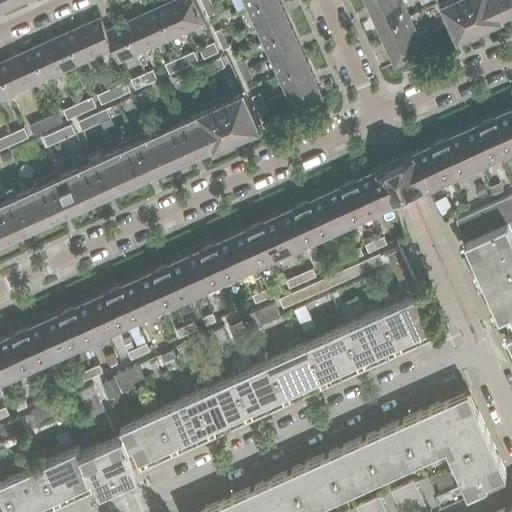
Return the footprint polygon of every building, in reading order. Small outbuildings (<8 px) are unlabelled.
[(0,0),(0,9),(13,3),(11,0),(0,0)] [(174,0),(170,0),(157,6),(170,36),(187,28),(174,0)] [(195,0),(174,0),(187,28),(205,20),(195,0)] [(262,0),(247,7),(255,24),(284,11),(278,0),(262,0)] [(366,0),(372,12),(398,0),(366,0)] [(408,16),(400,0),(398,0),(372,12),(379,29),(408,16)] [(441,0),(457,35),(501,15),(494,0),(441,0)] [(511,0),(494,0),(501,15),(511,10),(511,0)] [(211,3),(203,6),(207,15),(215,12),(211,3)] [(157,6),(140,14),(153,44),(170,36),(157,6)] [(291,27),(284,11),(255,24),(262,40),(291,27)] [(140,14),(123,22),(136,51),(153,44),(140,14)] [(379,29),(387,45),(416,32),(408,16),(379,29)] [(100,17),(83,24),(96,54),(113,46),(106,29),(100,17)] [(123,22),(106,29),(113,46),(114,46),(120,59),(136,51),(123,22)] [(83,24),(66,32),(79,61),(96,54),(83,24)] [(218,40),(225,37),(221,27),(214,31),(218,40)] [(262,40),(270,57),(299,44),(291,27),(262,40)] [(66,32),(49,40),(62,69),(79,61),(66,32)] [(424,50),(416,32),(387,45),(395,63),(424,50)] [(229,46),(225,37),(218,40),(222,49),(229,46)] [(49,40),(32,47),(46,77),(62,69),(49,40)] [(217,51),(213,41),(205,45),(210,55),(217,51)] [(306,61),(299,44),(270,57),(277,74),(306,61)] [(203,58),(210,55),(205,45),(198,48),(203,58)] [(32,47),(15,55),(29,84),(46,77),(32,47)] [(185,54),(190,64),(197,60),(193,51),(185,54)] [(178,57),(183,67),(190,64),(185,54),(178,57)] [(15,55),(0,61),(0,66),(12,92),(29,84),(15,55)] [(225,66),(220,56),(213,60),(217,69),(225,66)] [(171,60),(176,70),(183,67),(178,57),(171,60)] [(240,71),(247,68),(243,59),(236,62),(240,71)] [(176,70),(171,60),(164,64),(169,74),(176,70)] [(210,73),(217,69),(213,60),(205,63),(210,73)] [(277,74),(285,91),(314,77),(306,61),(277,74)] [(0,66),(0,97),(12,92),(0,66)] [(252,77),(247,68),(240,71),(244,80),(252,77)] [(145,72),(149,81),(156,78),(152,69),(145,72)] [(138,75),(142,85),(149,81),(145,72),(138,75)] [(142,85),(138,75),(130,79),(134,88),(142,85)] [(322,95),(314,77),(285,91),(293,108),(322,95)] [(129,90),(125,81),(118,84),(122,93),(129,90)] [(115,97),(122,93),(118,84),(111,87),(115,97)] [(115,97),(111,87),(104,91),(108,100),(115,97)] [(214,144),(235,134),(258,124),(242,89),(198,109),(214,144)] [(101,103),(108,100),(104,91),(97,94),(101,103)] [(255,105),(263,102),(259,93),(251,96),(255,105)] [(95,105),(91,96),(84,99),(88,108),(95,105)] [(88,108),(84,99),(77,102),(81,111),(88,108)] [(81,111),(77,102),(70,106),(74,115),(81,111)] [(267,111),(263,102),(255,105),(259,114),(267,111)] [(74,115),(70,106),(62,109),(67,118),(74,115)] [(493,156),(511,146),(511,106),(478,122),(493,156)] [(103,119),(110,116),(106,108),(99,111),(103,119)] [(155,128),(170,163),(214,144),(198,109),(155,128)] [(50,114),(54,123),(61,120),(57,111),(50,114)] [(96,123),(100,121),(103,119),(99,111),(92,114),(96,123)] [(43,118),(47,127),(54,123),(50,114),(43,118)] [(96,123),(92,114),(85,117),(89,126),(96,123)] [(110,116),(103,119),(100,121),(102,127),(113,123),(110,116)] [(81,129),(89,126),(85,117),(77,121),(81,129)] [(35,121),(40,130),(47,127),(43,118),(35,121)] [(40,130),(35,121),(28,124),(32,133),(40,130)] [(448,176),(493,156),(478,122),(433,142),(448,176)] [(63,126),(68,136),(75,133),(70,123),(63,126)] [(61,139),(68,136),(63,126),(56,130),(61,139)] [(27,136),(23,127),(16,130),(20,139),(27,136)] [(127,183),(149,173),(170,163),(155,128),(112,148),(127,183)] [(20,139),(16,130),(10,133),(14,142),(20,139)] [(49,133),(54,142),(61,139),(56,130),(49,133)] [(3,136),(7,145),(14,142),(10,133),(3,136)] [(46,146),(54,142),(49,133),(42,136),(46,146)] [(409,157),(425,186),(448,176),(433,142),(411,152),(410,152),(409,153),(409,154),(409,155),(409,157)] [(68,167),(84,202),(127,183),(112,148),(68,167)] [(380,166),(379,166),(355,177),(370,210),(395,199),(383,168),(383,167),(382,166),(380,166)] [(25,187),(41,222),(84,202),(68,167),(25,187)] [(370,210),(355,177),(308,198),(323,232),(370,210)] [(500,182),(490,186),(493,194),(503,190),(500,182)] [(484,184),(476,188),(480,197),(488,193),(484,184)] [(0,198),(0,240),(41,222),(25,187),(0,198)] [(511,233),(507,222),(511,219),(511,193),(455,219),(465,241),(499,318),(510,313),(511,316),(511,330),(506,333),(511,346),(511,233)] [(275,253),(323,232),(308,198),(260,220),(275,253)] [(275,253),(260,220),(213,241),(228,274),(275,253)] [(386,242),(383,235),(374,240),(378,247),(386,242)] [(369,251),(378,247),(374,240),(365,244),(369,251)] [(180,296),(228,274),(213,241),(165,262),(180,296)] [(364,253),(360,246),(350,250),(354,258),(364,253)] [(437,330),(416,283),(399,246),(386,252),(399,282),(406,279),(413,294),(382,308),(400,347),(437,330)] [(380,253),(372,256),(376,265),(384,262),(380,253)] [(372,256),(365,259),(369,269),(376,265),(372,256)] [(365,259),(358,263),(362,272),(369,269),(365,259)] [(180,296),(165,262),(118,284),(133,317),(180,296)] [(358,263),(351,266),(355,275),(362,272),(358,263)] [(351,266),(344,269),(348,278),(355,275),(351,266)] [(313,267),(304,271),(307,278),(316,274),(313,267)] [(344,269),(337,272),(341,282),(348,278),(344,269)] [(304,271),(295,275),(298,282),(307,278),(304,271)] [(337,272),(329,275),(334,285),(341,282),(337,272)] [(295,275),(286,279),(290,287),(298,282),(295,275)] [(329,275),(322,279),(326,288),(334,285),(329,275)] [(322,279),(315,282),(319,291),(326,288),(322,279)] [(315,282),(308,285),(312,294),(319,291),(315,282)] [(278,283),(270,286),(273,293),(281,289),(278,283)] [(85,338),(133,317),(118,284),(70,305),(85,338)] [(308,285),(301,288),(305,298),(312,294),(308,285)] [(270,286),(261,290),(264,297),(273,293),(270,286)] [(301,288),(294,292),(298,301),(305,298),(301,288)] [(261,290),(252,294),(256,301),(264,297),(261,290)] [(294,292),(287,295),(291,304),(298,301),(294,292)] [(287,295),(279,298),(284,307),(291,304),(287,295)] [(264,307),(255,311),(261,325),(271,320),(280,316),(274,302),(264,307)] [(305,304),(294,309),(298,319),(309,314),(305,304)] [(85,338),(70,305),(23,326),(38,360),(85,338)] [(362,364),(400,347),(382,308),(344,325),(362,364)] [(214,319),(211,312),(202,316),(205,323),(214,319)] [(244,319),(228,326),(235,340),(250,333),(244,319)] [(185,325),(188,332),(197,328),(193,321),(185,325)] [(188,332),(185,325),(176,329),(179,336),(188,332)] [(362,364),(344,325),(306,342),(324,381),(362,364)] [(0,376),(38,360),(23,326),(0,336),(0,376)] [(129,337),(123,340),(127,348),(133,345),(129,337)] [(198,339),(191,342),(195,353),(203,350),(198,339)] [(146,342),(137,346),(140,354),(149,350),(146,342)] [(286,398),(324,381),(306,342),(269,359),(286,398)] [(186,343),(177,348),(179,352),(189,348),(186,343)] [(130,358),(140,354),(137,346),(127,351),(130,358)] [(172,348),(161,353),(164,360),(175,355),(172,348)] [(114,352),(104,356),(109,366),(118,362),(114,352)] [(286,398),(269,359),(231,376),(249,415),(286,398)] [(103,371),(100,364),(90,368),(94,376),(103,371)] [(130,368),(136,380),(144,377),(138,364),(130,368)] [(84,380),(94,376),(90,368),(81,372),(84,380)] [(128,384),(136,380),(130,368),(123,371),(128,384)] [(121,387),(128,384),(123,371),(115,375),(121,387)] [(79,382),(76,374),(67,378),(70,386),(79,382)] [(211,432),(249,415),(231,376),(193,393),(211,432)] [(119,389),(113,377),(102,382),(107,394),(119,389)] [(101,488),(108,485),(138,471),(135,466),(136,466),(121,432),(115,435),(92,384),(79,390),(102,441),(83,449),(98,483),(101,488)] [(468,389),(431,405),(447,444),(462,481),(434,493),(439,504),(507,476),(468,389)] [(211,432),(193,393),(156,410),(173,449),(211,432)] [(14,401),(17,409),(27,405),(23,397),(14,401)] [(43,407),(49,419),(57,416),(51,403),(43,407)] [(229,511),(285,511),(447,444),(431,405),(224,499),(229,511)] [(5,406),(0,408),(0,416),(9,413),(5,406)] [(34,410),(40,423),(49,419),(43,407),(34,410)] [(34,410),(26,414),(32,427),(40,423),(34,410)] [(136,466),(173,449),(156,410),(120,426),(122,431),(121,432),(136,466)] [(13,420),(19,434),(27,430),(20,417),(13,420)] [(5,424),(11,437),(19,434),(13,420),(5,424)] [(5,424),(0,425),(0,434),(3,441),(11,437),(5,424)] [(60,500),(98,483),(83,449),(81,450),(78,445),(43,461),(60,500)] [(20,511),(33,511),(60,500),(43,461),(5,478),(20,511)] [(400,511),(421,511),(427,509),(413,477),(390,486),(400,511)] [(0,511),(20,511),(5,478),(0,479),(0,511)] [(359,511),(387,511),(379,491),(355,501),(359,511)] [(229,511),(224,499),(193,511),(229,511)] [(511,511),(511,503),(496,511),(511,511)]
